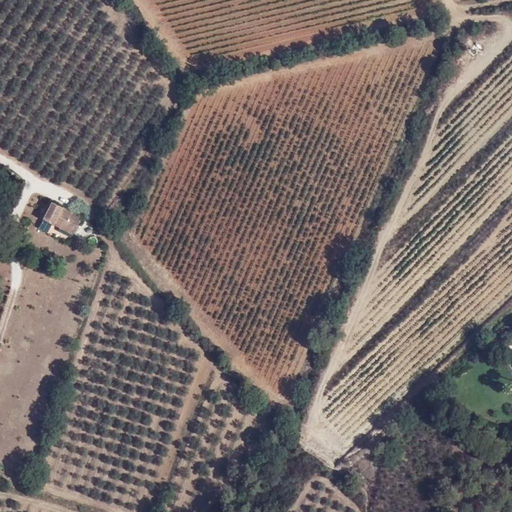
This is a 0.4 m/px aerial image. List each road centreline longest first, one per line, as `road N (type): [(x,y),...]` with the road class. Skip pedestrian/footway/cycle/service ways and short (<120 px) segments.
road 1 (track): [(195,85),(453,16),(330,306),(283,405),(128,233)]
road 2 (track): [(60,195),(128,233),(188,105),(195,85),(131,0)]
road 3 (track): [(283,405),(297,429),(360,485),(371,511)]
